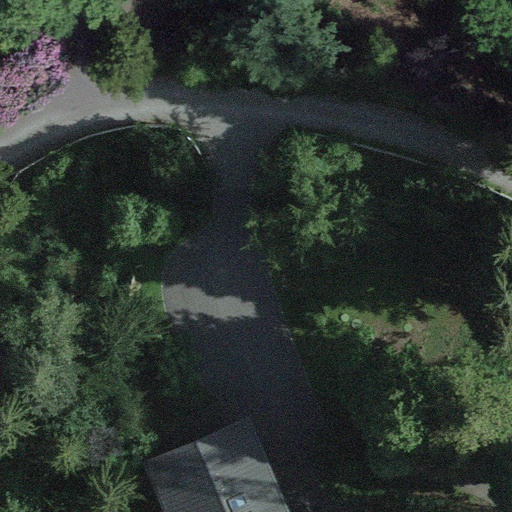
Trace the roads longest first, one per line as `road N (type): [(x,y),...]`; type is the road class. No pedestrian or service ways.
road 1 (residential): [(511,168),(397,125),(194,104),(94,109),(0,145)]
road 2 (track): [(130,0),(102,19),(61,29),(0,14)]
